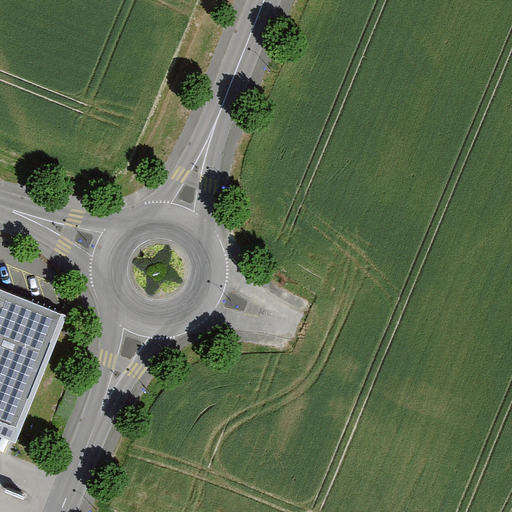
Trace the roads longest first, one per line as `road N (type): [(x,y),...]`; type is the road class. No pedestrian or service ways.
road 1 (unclassified): [(174,220),(263,0)]
road 2 (unclassified): [(56,511),(142,318)]
